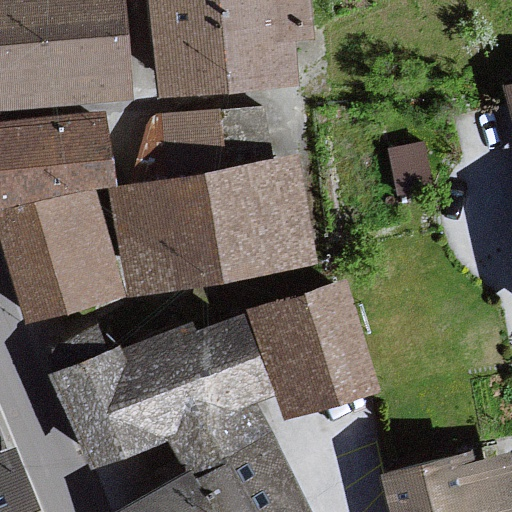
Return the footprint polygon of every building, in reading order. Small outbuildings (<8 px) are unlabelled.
[(0,0),(0,108),(133,98),(126,0),(0,0)] [(310,0),(145,0),(153,93),(298,80),(295,41),(314,39),(310,0)] [(511,78),(498,82),(511,142),(511,78)] [(154,119),(132,193),(174,187),(268,171),(261,109),(164,118),(154,119)] [(0,204),(112,181),(102,118),(0,127),(0,204)] [(295,166),(268,171),(174,187),(132,193),(122,195),(138,291),(311,263),(295,166)] [(92,194),(0,215),(0,219),(27,319),(120,294),(115,274),(92,194)] [(291,416),(326,405),(378,388),(343,284),(292,301),(257,313),(291,416)] [(181,465),(190,462),(194,473),(271,435),(251,403),(261,400),(270,397),(239,324),(194,344),(188,330),(104,365),(95,344),(65,357),(69,366),(73,375),(62,380),(98,464),(168,434),(181,465)] [(309,511),(303,500),(271,435),(194,473),(216,511),(309,511)] [(466,449),(378,475),(388,511),(511,511),(511,493),(500,453),(470,462),(466,449)] [(0,511),(30,511),(6,451),(0,453),(0,511)] [(216,511),(194,473),(187,478),(124,511),(216,511)]
